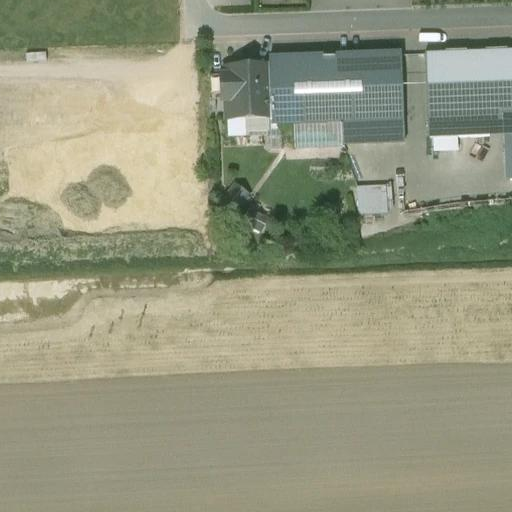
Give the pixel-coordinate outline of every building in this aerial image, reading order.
[(511,54),(424,58),(427,142),(503,139),(511,138),(511,54)] [(270,129),(342,126),(342,149),(403,147),(400,58),(268,63),(268,70),(270,122),(270,129)] [(268,70),(224,72),(225,79),(220,80),(221,104),(225,104),(226,123),(270,122),(268,70)] [(511,138),(503,139),(505,184),(511,183),(511,138)] [(389,216),(388,179),(369,180),(369,188),(359,189),(360,217),(389,216)]
